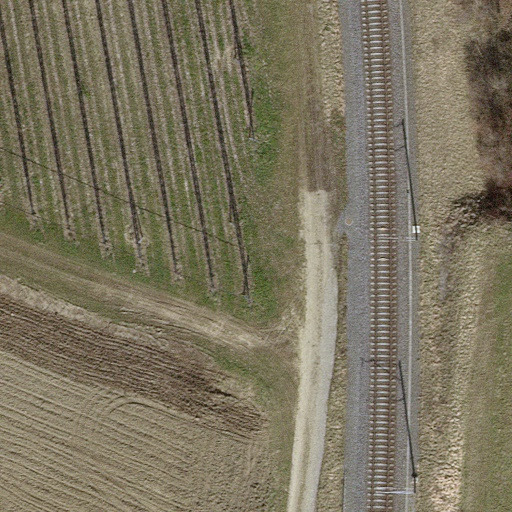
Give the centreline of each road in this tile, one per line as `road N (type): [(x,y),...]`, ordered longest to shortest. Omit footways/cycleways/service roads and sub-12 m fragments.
road 1 (track): [(0,264),(314,396),(300,511)]
road 2 (track): [(314,396),(317,192)]
